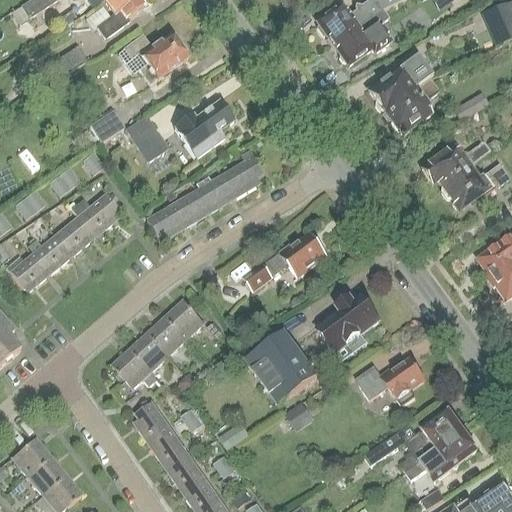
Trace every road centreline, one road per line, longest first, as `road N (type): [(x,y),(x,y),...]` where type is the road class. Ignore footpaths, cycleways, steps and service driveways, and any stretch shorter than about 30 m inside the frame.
road 1 (residential): [(54,370),(192,258),(335,166)]
road 2 (residential): [(511,407),(335,166)]
road 3 (residential): [(335,166),(211,0)]
road 4 (residential): [(151,511),(54,370)]
